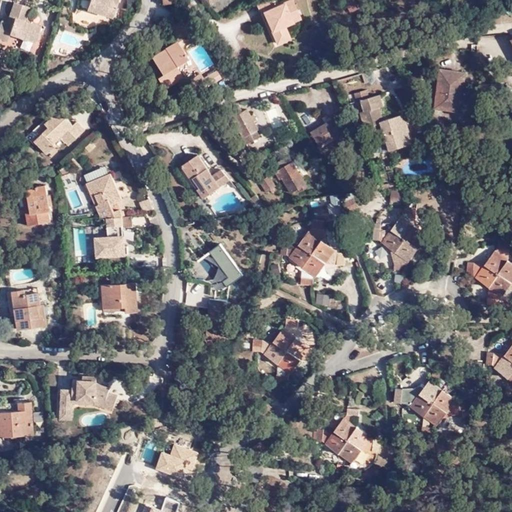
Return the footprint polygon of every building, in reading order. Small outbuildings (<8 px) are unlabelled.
[(85,12),(88,1),(84,0),(81,0),(78,10),(85,12)] [(88,0),(90,0),(87,10),(112,18),(117,0),(88,0)] [(275,0),(256,0),(260,9),(263,8),(276,2),(275,0)] [(293,0),(287,0),(277,5),(264,10),(278,42),(290,37),(285,24),(302,17),(293,0)] [(34,42),(39,26),(23,20),(27,7),(12,2),(6,22),(0,20),(0,39),(6,41),(8,34),(34,42)] [(277,5),(276,2),(263,8),(264,10),(277,5)] [(190,33),(181,19),(169,27),(177,40),(190,33)] [(187,58),(177,41),(165,48),(166,50),(153,58),(164,75),(158,79),(164,90),(166,89),(172,85),(171,84),(183,76),(176,65),(187,58)] [(200,73),(214,65),(203,43),(188,50),(200,73)] [(466,72),(441,68),(435,106),(460,111),(466,72)] [(216,69),(203,78),(204,80),(198,83),(200,87),(206,83),(207,85),(221,77),(216,69)] [(204,80),(203,78),(200,73),(188,79),(189,81),(192,86),(193,87),(198,83),(204,80)] [(192,86),(189,81),(180,87),(183,92),(192,86)] [(407,130),(405,121),(400,122),(398,114),(382,119),(378,106),(382,104),(378,94),(368,97),(366,88),(353,92),(356,101),(361,99),(364,110),(361,111),(365,126),(374,124),(378,137),(385,135),(389,148),(412,142),(408,130),(407,130)] [(243,135),(251,131),(248,126),(255,122),(254,119),(256,118),(253,112),(251,114),(247,107),(242,109),(239,103),(229,109),(243,135)] [(72,127),(59,111),(45,122),(49,127),(33,140),(44,153),(54,146),(52,143),(59,137),(67,147),(84,132),(76,123),(72,127)] [(340,118),(333,122),(327,126),(324,122),(310,130),(311,132),(309,133),(311,136),(313,135),(319,146),(347,129),(340,118)] [(248,126),(251,131),(258,127),(255,122),(248,126)] [(150,140),(137,144),(141,162),(154,159),(150,140)] [(249,147),(236,154),(242,161),(253,155),(249,147)] [(195,182),(200,189),(205,197),(221,186),(230,179),(222,170),(213,176),(199,154),(179,167),(190,185),(195,182)] [(274,163),(277,169),(292,160),(288,155),(274,163)] [(292,160),(277,169),(275,170),(279,178),(282,176),(290,191),(298,187),(299,189),(306,185),(292,160)] [(97,203),(101,215),(107,215),(122,214),(122,206),(114,209),(111,201),(121,197),(111,171),(88,180),(92,190),(95,189),(100,202),(97,203)] [(278,190),(268,175),(260,180),(270,195),(278,190)] [(380,184),(381,189),(397,187),(396,181),(380,184)] [(195,192),(200,189),(195,182),(190,185),(195,192)] [(48,204),(45,183),(35,185),(35,187),(21,189),(27,224),(48,221),(47,210),(50,209),(48,204)] [(329,195),(330,205),(339,203),(337,194),(329,195)] [(405,267),(407,265),(417,251),(418,250),(421,232),(414,227),(414,225),(415,210),(403,208),(403,209),(403,210),(403,215),(403,216),(391,231),(379,231),(380,226),(373,226),(372,241),(378,242),(389,251),(390,252),(393,266),(393,272),(395,272),(404,273),(404,268),(405,267)] [(124,234),(122,214),(107,215),(107,225),(108,241),(102,242),(103,253),(128,251),(127,234),(124,234)] [(430,235),(422,229),(421,232),(418,250),(426,240),(430,235)] [(313,278),(326,263),(334,252),(335,251),(308,230),(294,249),(286,249),(287,243),(280,242),(279,255),(285,255),(296,264),(294,267),(300,271),(300,285),(312,286),(312,280),(313,278)] [(428,252),(429,240),(426,240),(418,250),(417,251),(428,252)] [(511,282),(511,263),(495,250),(474,275),(500,297),(511,282)] [(339,253),(334,252),(326,263),(336,265),(339,253)] [(485,262),(473,260),(471,272),(474,275),(485,262)] [(277,264),(269,266),(271,276),(279,274),(277,264)] [(105,295),(106,302),(122,301),(122,307),(129,307),(129,310),(140,309),(139,290),(143,290),(142,280),(101,282),(102,295),(105,295)] [(209,291),(207,308),(210,308),(213,308),(226,309),(229,287),(207,284),(206,290),(209,291)] [(37,286),(11,290),(15,313),(17,327),(46,323),(43,302),(40,302),(37,286)] [(15,313),(11,290),(6,291),(10,314),(15,313)] [(317,304),(331,305),(331,294),(317,294),(317,304)] [(122,301),(106,302),(107,311),(123,310),(122,307),(122,301)] [(230,310),(226,309),(213,308),(212,317),(209,317),(207,328),(219,330),(218,335),(226,336),(230,310)] [(310,347),(283,327),(262,354),(289,374),(300,360),(308,350),(310,347)] [(494,365),(511,381),(511,344),(505,353),(496,362),(494,365)] [(485,360),(491,361),(493,350),(487,349),(485,360)] [(310,361),(312,350),(308,350),(300,360),(310,361)] [(491,361),(496,362),(505,353),(493,350),(491,361)] [(443,379),(443,372),(431,371),(431,378),(443,379)] [(90,378),(90,374),(82,374),(82,378),(73,378),(72,388),(61,388),(61,403),(71,404),(72,401),(82,402),(82,397),(96,398),(113,405),(118,394),(108,390),(110,386),(96,381),(96,379),(90,378)] [(431,378),(429,380),(442,389),(443,379),(431,378)] [(453,402),(456,399),(442,389),(429,380),(418,394),(408,406),(435,427),(445,413),(463,415),(464,403),(453,402)] [(406,405),(408,406),(418,394),(407,393),(406,405)] [(112,409),(113,405),(96,398),(82,397),(82,402),(96,403),(112,409)] [(30,401),(18,401),(19,410),(0,410),(0,434),(31,433),(30,401)] [(0,410),(19,410),(18,401),(0,401),(0,410)] [(71,404),(61,403),(60,417),(70,418),(71,404)] [(360,409),(348,407),(347,413),(359,415),(360,409)] [(324,443),(338,455),(350,463),(351,464),(363,449),(371,438),(372,437),(345,416),(324,443)] [(320,440),(323,428),(317,427),(314,438),(320,440)] [(371,438),(363,449),(373,451),(376,439),(371,438)] [(376,439),(373,451),(379,452),(381,441),(376,439)] [(266,452),(261,447),(255,453),(261,458),(266,452)] [(338,455),(336,465),(347,467),(350,463),(338,455)]
